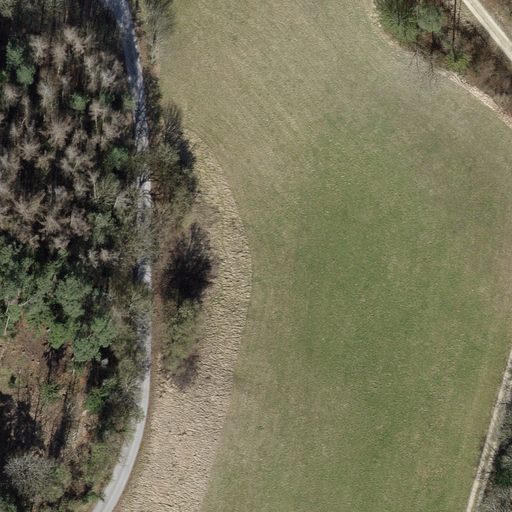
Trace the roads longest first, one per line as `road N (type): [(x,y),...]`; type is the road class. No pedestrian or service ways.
road 1 (unclassified): [(119,0),(142,140),(141,396),(125,468),(103,511)]
road 2 (track): [(474,511),(511,377)]
road 3 (track): [(0,31),(119,1)]
